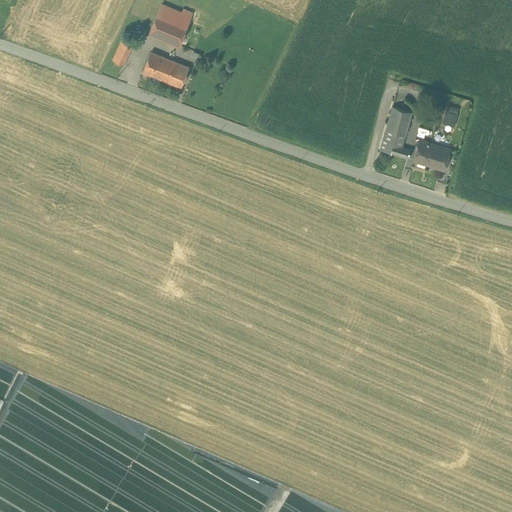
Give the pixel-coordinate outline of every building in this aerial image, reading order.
[(182,13),(161,5),(149,34),(179,46),(191,17),(182,13)] [(123,37),(112,61),(124,66),(135,42),(123,37)] [(190,67),(151,52),(142,73),(181,88),(190,67)] [(448,104),(446,111),(456,114),(459,107),(448,104)] [(412,111),(392,106),(386,129),(405,135),(412,111)] [(443,120),(454,124),(456,114),(446,111),(443,120)] [(405,135),(386,129),(380,149),(391,153),(393,144),(402,146),(405,135)] [(450,149),(420,139),(414,160),(444,169),(450,149)] [(402,146),(393,144),(391,153),(408,158),(411,149),(402,146)]
